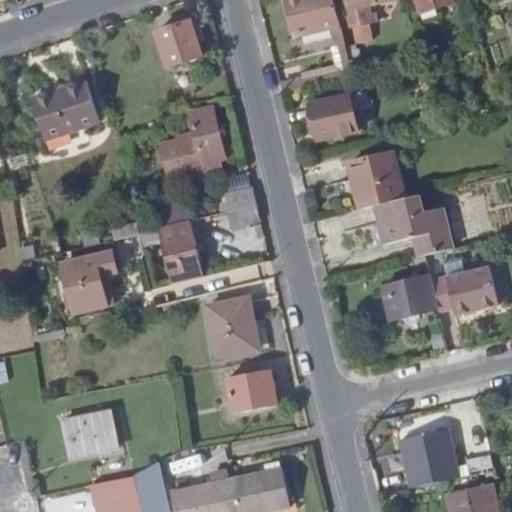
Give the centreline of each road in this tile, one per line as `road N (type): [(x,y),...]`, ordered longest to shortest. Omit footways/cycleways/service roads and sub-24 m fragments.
road 1 (residential): [(334,406),(234,0)]
road 2 (residential): [(511,363),(334,406)]
road 3 (residential): [(0,37),(115,0)]
